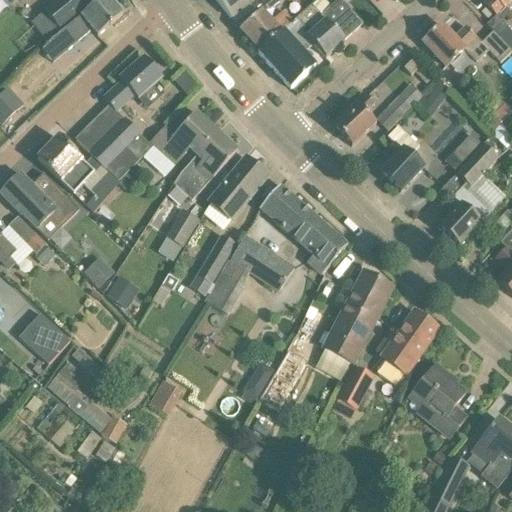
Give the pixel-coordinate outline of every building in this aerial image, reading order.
[(91,31),(97,39),(123,18),(108,0),(104,0),(80,21),(36,59),(46,71),(53,66),(58,72),(74,59),(67,51),(91,31)] [(63,0),(48,14),(64,32),(100,0),(63,0)] [(214,0),(231,21),(257,0),(214,0)] [(281,3),(278,0),(269,0),(262,5),(268,13),(281,3)] [(511,0),(486,0),(482,4),(496,18),(503,12),(511,19),(511,0)] [(363,27),(342,4),(340,1),(322,17),(327,23),(307,40),(314,48),(324,59),(325,61),(363,27)] [(327,23),(322,17),(312,7),(297,21),(294,25),(281,36),(259,54),(260,54),(258,56),(288,89),(293,90),(315,70),(314,68),(324,59),(314,48),(307,40),(327,23)] [(294,25),(283,13),(271,24),(261,13),(240,33),(259,54),(281,36),(294,25)] [(511,35),(503,25),(493,34),(511,54),(511,35)] [(446,70),(464,53),(476,66),(488,54),(481,46),(466,29),(454,41),(441,28),(423,45),(446,70)] [(488,54),(500,66),(511,54),(493,34),(481,46),(488,54)] [(501,65),(511,76),(511,57),(501,65)] [(104,171),(105,170),(118,183),(151,150),(148,147),(149,147),(116,114),(134,98),(138,103),(162,81),(143,60),(119,81),(123,85),(104,101),(111,110),(93,127),(105,139),(89,156),(93,160),(104,171)] [(421,69),(414,61),(404,71),(411,79),(421,69)] [(421,69),(415,75),(426,87),(432,81),(421,69)] [(174,83),(187,98),(197,89),(185,74),(174,83)] [(440,83),(427,102),(438,110),(449,94),(440,83)] [(412,110),(422,99),(411,88),(400,99),(377,122),(389,133),(412,110)] [(0,127),(1,129),(2,128),(24,107),(8,90),(0,98),(0,127)] [(364,114),(374,105),(367,98),(333,129),(351,149),(376,127),(364,114)] [(511,114),(505,106),(483,128),(493,136),(499,129),(511,116),(511,114)] [(218,136),(196,116),(177,137),(167,128),(150,146),(175,169),(190,153),(197,159),(218,136)] [(491,138),(507,151),(511,144),(511,140),(499,129),(493,136),(491,138)] [(237,154),(218,136),(197,159),(181,176),(174,187),(192,203),(208,185),(237,154)] [(411,158),(419,148),(406,136),(396,146),(388,155),(394,162),(381,177),(400,195),(424,170),(411,158)] [(462,146),(472,156),(481,146),(471,137),(462,146)] [(105,170),(104,171),(93,160),(86,167),(58,141),(38,163),(73,197),(82,187),(93,197),(84,208),(93,216),(94,214),(103,204),(119,185),(118,183),(105,170)] [(497,160),(483,146),(456,177),(471,190),(497,160)] [(268,179),(246,161),(226,184),(208,206),(230,225),(268,179)] [(125,177),(135,188),(147,176),(136,166),(125,177)] [(79,213),(58,191),(45,203),(32,188),(21,177),(0,197),(22,220),(23,219),(37,233),(51,220),(61,230),(79,213)] [(280,189),(259,212),(277,227),(292,240),(312,217),(280,189)] [(462,191),(453,200),(454,201),(445,210),(452,216),(439,231),(459,249),(489,216),(462,191)] [(106,206),(96,218),(118,239),(129,228),(106,206)] [(196,222),(184,215),(167,242),(180,249),(196,222)] [(313,259),(308,265),(322,278),(348,248),(312,217),(292,240),(313,259)] [(35,239),(17,221),(9,229),(36,257),(45,248),(46,247),(36,238),(35,239)] [(61,251),(71,240),(59,229),(49,241),(61,251)] [(0,261),(10,272),(15,266),(10,261),(16,255),(0,238),(0,261)] [(244,238),(229,264),(278,296),(294,271),(244,238)] [(235,248),(221,240),(197,279),(190,290),(204,299),(235,248)] [(511,243),(498,259),(503,264),(510,271),(497,285),(511,299),(511,243)] [(56,258),(45,248),(36,257),(36,260),(44,269),(56,258)] [(84,276),(99,291),(115,276),(100,261),(84,276)] [(245,289),(242,288),(222,276),(205,305),(227,318),(245,289)] [(391,290),(365,276),(324,350),(350,365),(391,290)] [(168,277),(162,287),(171,293),(173,294),(179,284),(168,277)] [(119,278),(112,288),(106,298),(127,312),(133,302),(140,292),(119,278)] [(438,333),(414,315),(381,361),(405,379),(438,333)] [(70,345),(41,317),(19,341),(48,368),(70,345)] [(103,373),(79,351),(72,359),(96,381),(103,373)] [(287,353),(258,403),(276,414),(306,363),(287,353)] [(372,380),(354,371),(337,404),(355,413),(372,380)] [(466,396),(434,371),(414,396),(437,414),(428,425),(450,442),(466,422),(453,412),(466,396)] [(183,395),(163,384),(149,408),(168,419),(183,395)] [(245,395),(255,401),(257,402),(262,394),(248,385),(243,394),(245,395)] [(126,428),(112,419),(100,439),(115,447),(126,428)] [(511,460),(511,433),(499,422),(471,456),(489,470),(480,481),(485,484),(478,492),(487,500),(494,492),(497,494),(511,475),(511,465),(510,464),(511,460)] [(104,444),(95,458),(107,465),(115,451),(104,444)] [(246,457),(257,464),(263,452),(252,446),(246,457)] [(446,460),(438,454),(433,462),(441,468),(446,460)] [(467,468),(452,460),(431,501),(447,509),(467,468)] [(439,469),(431,463),(426,471),(433,476),(439,469)] [(86,496),(72,485),(65,493),(79,505),(86,496)]
